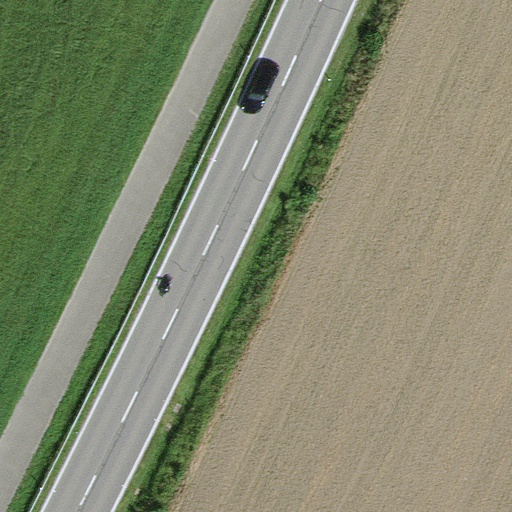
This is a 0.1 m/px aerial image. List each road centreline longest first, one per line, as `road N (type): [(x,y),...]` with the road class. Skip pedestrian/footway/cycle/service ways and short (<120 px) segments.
road 1 (secondary): [(316,0),(76,511)]
road 2 (track): [(233,0),(0,477)]
